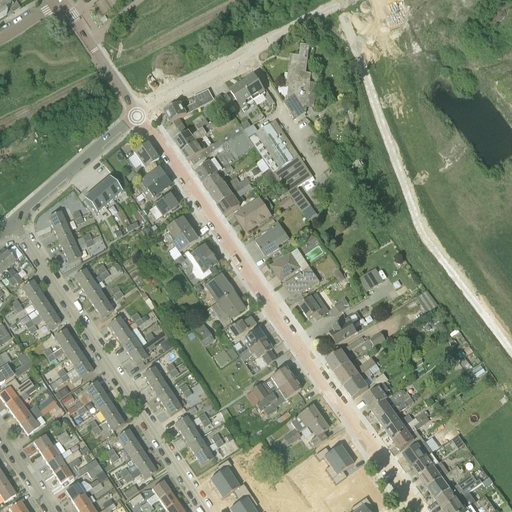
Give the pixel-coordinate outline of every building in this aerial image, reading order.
[(0,0),(0,19),(6,16),(4,13),(4,12),(9,10),(12,14),(11,13),(19,8),(19,10),(20,10),(15,2),(11,5),(10,3),(14,0),(0,0)] [(288,98),(289,100),(284,103),(295,121),(307,114),(306,112),(307,112),(312,74),(306,74),(309,48),(302,47),(300,58),(291,57),(287,88),(289,89),(288,98)] [(260,97),(265,94),(254,78),(243,85),(253,100),(259,96),(260,97)] [(247,104),(253,100),(243,85),(231,93),(242,111),(248,107),(247,104)] [(184,110),(181,105),(172,110),(172,109),(164,113),(171,125),(214,102),(208,91),(193,98),(196,104),(184,110)] [(221,98),(227,107),(229,111),(235,107),(227,95),(221,98)] [(221,111),(227,107),(221,98),(221,97),(215,101),(221,111)] [(249,129),(244,133),(255,149),(273,175),(309,222),(318,216),(311,207),(298,189),(313,178),(276,122),(259,133),(254,126),(249,129)] [(174,143),(182,154),(197,144),(207,136),(207,135),(212,132),(216,130),(212,124),(205,129),(194,137),(195,138),(194,139),(189,132),(174,143)] [(200,156),(190,163),(193,168),(192,169),(203,186),(255,149),(244,133),(243,132),(240,127),(213,146),(213,147),(206,152),(200,156)] [(190,163),(200,156),(206,152),(213,147),(213,146),(207,136),(197,144),(182,154),(189,164),(190,163)] [(145,171),(158,162),(146,146),(133,155),(145,171)] [(142,194),(164,179),(158,171),(136,186),(142,194)] [(203,186),(210,196),(225,185),(222,181),(229,176),(225,171),(203,186)] [(267,181),(274,177),(270,171),(264,176),(267,181)] [(101,186),(113,201),(122,193),(109,179),(101,186)] [(143,200),(145,199),(148,203),(170,188),(164,179),(142,194),(140,196),(140,197),(143,200)] [(210,196),(218,207),(250,185),(251,184),(248,179),(229,191),(225,185),(210,196)] [(250,185),(218,207),(225,218),(241,207),(236,201),(253,190),(250,186),(251,184),(250,185)] [(93,193),(105,208),(113,201),(101,186),(93,193)] [(84,201),(96,215),(105,208),(93,193),(84,201)] [(154,208),(161,218),(176,208),(169,198),(154,208)] [(283,211),(293,204),(289,198),(279,204),(283,211)] [(272,217),(261,200),(236,217),(247,234),(272,217)] [(74,221),(81,218),(79,213),(72,216),(74,221)] [(53,231),(65,225),(60,214),(48,219),(53,231)] [(81,218),(74,221),(77,226),(84,223),(81,218)] [(173,242),(189,232),(181,220),(166,231),(169,235),(165,238),(170,244),(173,242)] [(265,259),(279,249),(279,248),(290,240),(279,224),(267,232),(269,235),(255,244),(260,251),(265,259)] [(58,242),(70,237),(65,225),(53,231),(58,242)] [(144,239),(152,235),(148,228),(140,232),(144,239)] [(312,234),(309,229),(304,233),(307,238),(312,234)] [(171,245),(174,249),(178,254),(196,242),(189,232),(173,242),(174,243),(171,245)] [(58,242),(63,254),(92,241),(92,240),(90,235),(82,238),(82,239),(73,243),(70,237),(58,242)] [(313,246),(317,240),(311,236),(307,242),(313,246)] [(92,241),(63,254),(68,265),(80,260),(78,253),(103,242),(100,237),(92,240),(92,241)] [(211,275),(208,271),(214,268),(216,266),(203,248),(188,258),(186,259),(192,268),(191,274),(195,280),(201,281),(211,275)] [(0,258),(0,263),(6,271),(15,263),(7,252),(0,258)] [(283,281),(301,269),(291,254),(270,268),(274,274),(277,272),(283,281)] [(182,257),(174,262),(178,268),(179,267),(178,265),(184,261),(182,257)] [(97,271),(100,276),(107,272),(103,267),(97,271)] [(295,304),(304,298),(302,295),(320,283),(310,268),(283,287),(285,286),(296,303),(295,304)] [(358,281),(366,294),(385,283),(376,270),(358,281)] [(80,289),(92,281),(85,271),(74,279),(80,289)] [(109,276),(107,272),(100,276),(92,281),(80,289),(87,299),(99,291),(96,286),(104,281),(103,280),(109,276)] [(13,278),(17,284),(22,280),(17,274),(13,278)] [(342,275),(336,279),(339,284),(345,280),(342,275)] [(216,305),(233,293),(221,276),(204,288),(216,305)] [(13,287),(17,284),(13,278),(8,282),(13,287)] [(21,290),(25,296),(28,301),(39,293),(32,283),(21,290)] [(111,292),(114,296),(120,292),(117,288),(111,292)] [(94,310),(106,302),(99,291),(87,299),(94,310)] [(120,292),(114,296),(117,301),(123,297),(120,292)] [(39,293),(28,301),(32,306),(35,311),(46,304),(39,293)] [(210,309),(221,326),(244,310),(233,293),(216,305),(210,309)] [(426,293),(417,299),(428,316),(437,310),(426,293)] [(317,322),(325,317),(330,314),(317,295),(300,307),(309,320),(314,317),(317,322)] [(11,305),(14,310),(20,306),(17,301),(11,305)] [(101,320),(113,312),(106,302),(94,310),(101,320)] [(42,322),(53,314),(46,304),(35,311),(39,317),(31,322),(34,327),(42,322)] [(334,319),(346,310),(341,304),(330,312),(334,319)] [(20,306),(14,310),(15,311),(17,315),(23,311),(20,306)] [(42,322),(49,332),(60,325),(53,314),(42,322)] [(134,324),(140,319),(137,315),(131,319),(134,324)] [(442,325),(437,317),(428,323),(434,331),(442,325)] [(115,337),(127,329),(123,324),(119,319),(108,327),(115,337)] [(122,347),(134,339),(130,333),(143,324),(140,319),(134,324),(127,329),(115,337),(122,347)] [(228,331),(234,340),(255,327),(249,319),(241,325),(240,323),(228,331)] [(346,324),(343,319),(336,324),(337,327),(333,330),(334,331),(329,334),(337,347),(358,334),(350,322),(346,324)] [(214,342),(202,324),(193,331),(204,348),(214,342)] [(34,327),(28,331),(31,336),(37,332),(34,327)] [(249,351),(265,341),(257,331),(244,340),(247,345),(242,348),(239,345),(240,344),(237,339),(255,327),(234,340),(235,341),(230,344),(234,351),(235,350),(240,358),(249,351)] [(0,341),(9,336),(6,332),(0,335),(0,341)] [(54,339),(57,345),(61,349),(72,342),(65,332),(54,339)] [(197,337),(193,332),(187,336),(190,341),(197,337)] [(136,368),(148,359),(146,357),(152,354),(151,352),(168,340),(163,333),(154,340),(148,344),(141,349),(129,357),(136,368)] [(145,338),(148,344),(154,340),(150,334),(145,338)] [(375,349),(386,342),(381,335),(370,342),(375,349)] [(9,336),(0,341),(0,347),(11,340),(9,336)] [(129,357),(141,349),(134,339),(122,347),(129,357)] [(365,342),(363,339),(347,349),(350,353),(365,342)] [(452,348),(456,345),(453,339),(448,343),(452,348)] [(275,361),(269,352),(271,351),(265,341),(249,351),(240,358),(239,358),(242,363),(254,356),(257,360),(255,362),(261,371),(275,361)] [(67,360),(79,352),(72,342),(61,349),(52,355),(46,359),(50,364),(50,363),(55,360),(64,354),(67,360)] [(469,347),(464,351),(468,356),(473,353),(469,347)] [(46,359),(52,355),(49,350),(43,354),(46,359)] [(223,356),(229,364),(238,359),(232,350),(223,356)] [(334,375),(351,364),(342,351),(326,362),(334,375)] [(67,360),(71,366),(74,370),(85,363),(79,352),(67,360)] [(458,361),(454,354),(445,360),(450,367),(458,361)] [(422,363),(419,359),(414,363),(417,367),(422,363)] [(334,375),(344,389),(369,372),(368,371),(375,367),(376,366),(372,360),(356,371),(351,364),(334,375)] [(29,362),(22,367),(13,373),(17,378),(33,367),(30,361),(29,362)] [(60,379),(54,383),(58,388),(77,375),(81,381),(92,373),(85,363),(74,370),(66,375),(60,379)] [(169,374),(175,370),(175,369),(172,365),(166,369),(169,374)] [(0,385),(5,382),(1,377),(10,371),(7,367),(0,371),(0,385)] [(378,371),(375,367),(368,371),(369,372),(372,376),(378,371)] [(474,372),(478,378),(485,373),(481,367),(474,372)] [(149,387),(161,379),(154,369),(142,376),(149,387)] [(57,374),(60,379),(66,375),(63,370),(57,374)] [(178,375),(175,370),(169,374),(172,379),(178,375)] [(273,384),(262,391),(268,398),(293,382),(285,370),(270,380),(273,384)] [(369,372),(344,389),(353,401),(369,389),(364,383),(372,377),(372,376),(369,372)] [(379,389),(387,382),(388,381),(384,375),(374,382),(379,389)] [(156,397),(168,389),(161,379),(149,387),(156,397)] [(7,391),(0,396),(0,399),(6,408),(34,389),(29,382),(19,389),(13,381),(4,388),(7,391)] [(282,398),(285,403),(300,392),(293,382),(268,398),(261,403),(251,409),(255,415),(282,398)] [(92,402),(103,394),(96,384),(85,391),(88,396),(79,402),(74,406),(75,407),(77,411),(83,407),(92,402)] [(182,394),(189,390),(185,385),(179,389),(182,394)] [(13,418),(25,410),(21,404),(29,399),(28,397),(40,389),(38,386),(34,389),(6,408),(13,418)] [(261,403),(268,398),(262,391),(260,387),(252,391),(261,403)] [(57,401),(69,394),(65,388),(54,396),(57,401)] [(163,408),(175,400),(168,389),(156,397),(163,408)] [(371,413),(387,400),(379,389),(363,400),(371,413)] [(192,396),(189,390),(182,394),(186,400),(192,396)] [(400,407),(405,403),(411,399),(408,395),(405,397),(401,391),(387,400),(371,413),(378,422),(396,410),(400,407)] [(92,402),(95,407),(98,412),(110,405),(103,394),(92,402)] [(507,403),(504,397),(498,401),(501,406),(507,403)] [(13,418),(20,427),(54,403),(51,398),(37,409),(36,407),(27,413),(25,410),(13,418)] [(69,406),(66,400),(60,404),(63,410),(69,406)] [(170,418),(182,410),(175,400),(163,408),(170,418)] [(28,437),(39,429),(35,423),(43,417),(42,417),(57,406),(54,403),(20,427),(28,437)] [(378,422),(386,433),(400,422),(396,416),(408,408),(405,403),(400,407),(396,410),(378,422)] [(105,423),(117,415),(110,405),(98,412),(105,423)] [(66,413),(69,417),(77,411),(75,407),(66,413)] [(87,412),(84,407),(83,408),(81,409),(78,411),(81,416),(86,413),(87,412)] [(194,408),(185,413),(188,417),(200,410),(197,407),(194,408)] [(294,428),(296,431),(298,435),(306,429),(305,429),(319,419),(312,408),(293,421),(290,423),(294,428)] [(227,425),(233,421),(226,410),(220,414),(227,425)] [(117,415),(105,423),(109,427),(112,433),(124,425),(117,415)] [(181,436),(193,429),(193,428),(201,424),(208,420),(205,415),(191,423),(192,424),(191,425),(187,418),(175,426),(181,436)] [(319,419),(305,429),(306,429),(311,437),(313,435),(315,439),(309,443),(314,450),(326,441),(322,435),(328,431),(319,419)] [(208,420),(201,424),(204,429),(211,425),(208,420)] [(386,433),(393,443),(407,432),(410,430),(414,427),(419,423),(416,420),(406,427),(406,430),(400,422),(386,433)] [(91,431),(97,427),(94,422),(88,426),(91,431)] [(407,432),(393,443),(400,453),(421,438),(416,432),(417,432),(414,427),(419,424),(419,423),(414,427),(410,430),(407,432)] [(97,427),(91,431),(94,436),(100,432),(97,427)] [(188,447),(200,439),(193,429),(181,436),(188,447)] [(449,442),(459,435),(456,430),(446,437),(449,442)] [(57,438),(60,442),(69,436),(66,431),(57,438)] [(298,435),(296,431),(283,439),(286,443),(298,435)] [(124,450),(135,442),(128,432),(117,439),(124,450)] [(214,444),(214,445),(220,441),(217,435),(211,439),(211,440),(212,441),(214,444)] [(301,439),(298,435),(286,443),(288,447),(301,439)] [(69,436),(60,442),(63,446),(72,440),(69,436)] [(40,456),(53,448),(45,437),(33,445),(40,456)] [(207,450),(206,450),(203,445),(200,439),(188,447),(194,457),(207,450)] [(213,460),(209,454),(217,450),(223,446),(220,441),(214,445),(206,450),(207,450),(194,457),(201,468),(213,460)] [(130,460),(142,453),(135,442),(124,450),(130,460)] [(418,445),(403,456),(412,469),(431,455),(432,455),(434,454),(425,442),(419,447),(418,445)] [(347,457),(340,447),(322,460),(329,469),(347,457)] [(47,466),(59,458),(53,448),(40,456),(47,466)] [(110,459),(116,455),(113,450),(106,454),(110,459)] [(47,466),(54,476),(78,460),(78,459),(81,457),(78,451),(62,462),(59,458),(47,466)] [(137,471),(149,463),(142,453),(130,460),(137,471)] [(116,455),(110,459),(113,464),(119,460),(116,455)] [(439,465),(432,455),(431,455),(412,469),(419,479),(439,465)] [(329,469),(335,479),(353,466),(347,457),(329,469)] [(60,486),(72,478),(74,482),(87,473),(88,475),(99,467),(98,466),(91,471),(88,466),(77,473),(74,468),(81,464),(78,460),(54,476),(60,486)] [(137,471),(144,481),(155,474),(149,463),(137,471)] [(427,490),(449,475),(441,463),(439,465),(419,479),(427,490)] [(99,467),(88,475),(91,480),(102,472),(99,467)] [(435,502),(451,490),(447,484),(464,473),(462,470),(460,472),(458,468),(449,475),(427,490),(435,502)] [(208,482),(215,492),(233,480),(227,470),(208,482)] [(120,475),(123,479),(129,475),(126,471),(120,475)] [(129,475),(123,479),(126,484),(133,480),(129,475)] [(0,492),(8,486),(2,476),(0,477),(0,492)] [(442,511),(443,511),(462,499),(468,495),(468,494),(466,492),(478,483),(472,476),(451,491),(451,490),(435,502),(442,511)] [(486,489),(493,484),(489,479),(482,484),(486,489)] [(233,480),(215,492),(221,501),(240,489),(233,480)] [(89,486),(92,490),(100,485),(97,481),(89,486)] [(72,503),(84,496),(84,495),(89,491),(83,482),(78,486),(77,485),(65,493),(72,503)] [(146,501),(147,503),(150,507),(151,506),(158,501),(159,501),(170,494),(163,483),(151,491),(155,495),(146,501)] [(103,489),(100,485),(92,490),(94,494),(103,489)] [(8,486),(0,492),(0,497),(4,504),(15,497),(8,486)] [(127,500),(138,492),(134,487),(124,494),(127,500)] [(112,497),(117,502),(121,498),(116,493),(112,497)] [(443,511),(465,511),(477,504),(473,499),(470,493),(468,494),(468,495),(462,499),(443,511)] [(166,511),(177,504),(170,494),(159,501),(166,511)] [(140,495),(129,502),(133,508),(144,500),(140,495)] [(77,511),(80,511),(91,506),(84,496),(72,503),(77,511)] [(477,504),(465,511),(495,511),(485,497),(477,504)] [(246,500),(228,511),(248,511),(253,509),(246,500)] [(105,510),(105,511),(113,505),(110,501),(102,506),(105,510)] [(25,511),(20,503),(9,511),(25,511)] [(142,511),(150,507),(147,503),(139,509),(141,511),(142,511)]
